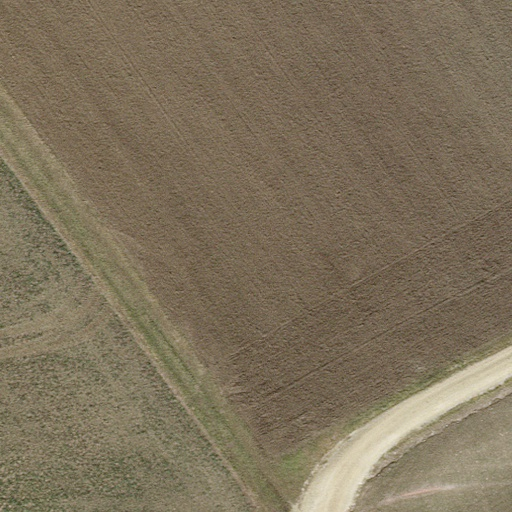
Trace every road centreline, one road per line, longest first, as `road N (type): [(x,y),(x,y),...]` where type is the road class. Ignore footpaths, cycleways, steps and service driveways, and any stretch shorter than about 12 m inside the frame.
road 1 (track): [(302,511),(0,103)]
road 2 (track): [(335,511),(347,475),(399,422),(511,362)]
